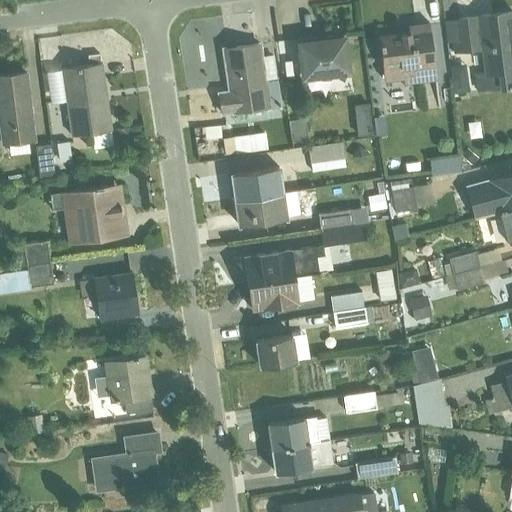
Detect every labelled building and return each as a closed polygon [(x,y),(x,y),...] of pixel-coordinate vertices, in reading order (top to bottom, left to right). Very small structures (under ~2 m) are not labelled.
[(462,41),(452,42),(454,54),(481,50),(484,72),(474,73),(477,92),(511,86),(511,12),(459,19),(462,41)] [(462,41),(459,19),(444,21),(447,43),(452,42),(462,41)] [(409,32),(379,36),(385,81),(403,78),(404,84),(437,79),(429,23),(408,25),(409,32)] [(344,34),(299,39),(304,80),(349,74),(344,34)] [(269,107),(261,57),(259,44),(223,48),(230,92),(219,93),(222,113),(234,112),(267,107),(269,107)] [(261,57),(269,107),(281,105),(273,55),(261,57)] [(62,70),(67,101),(72,136),(92,133),(112,130),(102,63),(62,69),(62,70)] [(465,64),(451,66),(454,93),(469,91),(465,64)] [(67,101),(62,70),(47,72),(51,103),(67,101)] [(26,72),(0,75),(0,120),(3,145),(9,145),(10,154),(30,152),(28,142),(35,141),(26,72)] [(400,82),(381,83),(382,97),(400,97),(400,82)] [(347,132),(378,129),(376,112),(361,113),(360,98),(344,100),(347,132)] [(267,107),(234,112),(236,123),(268,119),(267,107)] [(470,115),(458,116),(460,133),(472,132),(470,115)] [(288,120),(291,138),(292,141),(308,139),(305,118),(288,120)] [(291,138),(288,120),(279,122),(282,140),(291,138)] [(226,125),(204,128),(205,139),(222,138),(226,155),(279,147),(277,132),(265,133),(265,132),(227,138),(226,125)] [(112,130),(92,133),(94,149),(114,146),(112,130)] [(342,141),(308,146),(312,172),(346,167),(342,141)] [(69,142),(56,144),(59,162),(72,160),(69,142)] [(52,143),(35,145),(39,180),(56,178),(52,143)] [(451,152),(420,152),(421,169),(451,169),(451,152)] [(235,200),(284,193),(281,167),(231,174),(235,200)] [(500,213),(511,209),(511,174),(466,187),(475,220),(500,213)] [(407,179),(390,182),(396,213),(417,208),(417,206),(435,203),(431,183),(409,187),(407,179)] [(118,213),(114,184),(51,194),(53,210),(64,208),(69,244),(127,235),(124,212),(118,213)] [(118,213),(124,212),(120,184),(114,184),(118,213)] [(284,193),(235,200),(239,225),(288,219),(284,193)] [(384,193),(368,196),(370,211),(386,208),(384,193)] [(321,230),(365,223),(364,222),(369,221),(367,207),(318,214),(321,230)] [(511,209),(500,213),(508,244),(511,242),(511,209)] [(365,223),(321,230),(323,244),(244,257),(248,283),(310,274),(333,270),(329,246),(367,240),(365,223)] [(406,223),(392,226),(394,240),(409,236),(406,223)] [(391,233),(378,235),(380,251),(393,249),(391,233)] [(19,268),(51,263),(48,241),(16,246),(19,268)] [(447,277),(501,261),(498,249),(477,255),(476,251),(449,259),(451,263),(444,266),(447,277)] [(501,261),(447,277),(445,277),(449,291),(457,289),(458,291),(485,283),(484,279),(508,272),(505,260),(501,261)] [(51,263),(19,268),(1,270),(2,279),(20,276),(22,286),(30,285),(30,288),(54,284),(51,263)] [(416,268),(398,273),(402,288),(420,282),(416,268)] [(133,273),(79,281),(82,297),(95,295),(99,318),(139,312),(133,273)] [(310,274),(248,283),(250,302),(260,300),(260,305),(263,307),(299,303),(299,300),(314,299),(310,274)] [(392,285),(377,287),(378,301),(394,299),(392,285)] [(333,312),(364,307),(362,291),(330,296),(333,312)] [(427,295),(410,300),(415,320),(432,316),(427,295)] [(260,300),(250,302),(251,309),(263,307),(260,305),(260,300)] [(364,307),(333,312),(335,328),(367,323),(364,307)] [(304,334),(255,341),(259,366),(308,359),(304,334)] [(411,373),(413,385),(437,378),(429,346),(410,352),(416,372),(411,373)] [(145,356),(104,362),(110,402),(125,400),(126,412),(152,409),(150,396),(151,395),(145,356)] [(494,398),(485,401),(489,414),(511,407),(511,376),(505,378),(506,381),(490,386),(494,398)] [(440,379),(413,385),(419,424),(452,427),(449,405),(444,406),(440,379)] [(375,391),(343,396),(346,413),(378,408),(377,407),(404,402),(402,391),(375,395),(375,391)] [(27,421),(18,423),(20,435),(44,431),(41,414),(26,416),(27,421)] [(272,449),(330,439),(326,418),(322,418),(321,415),(268,423),(272,449)] [(125,452),(91,457),(95,490),(157,481),(153,451),(160,450),(157,433),(123,438),(125,452)] [(330,439),(272,449),(275,473),(334,463),(330,439)] [(358,478),(398,473),(396,457),(355,462),(357,478),(358,478)] [(398,473),(358,478),(360,487),(399,481),(398,473)] [(361,493),(281,506),(281,511),(377,511),(375,493),(361,495),(361,493)]
